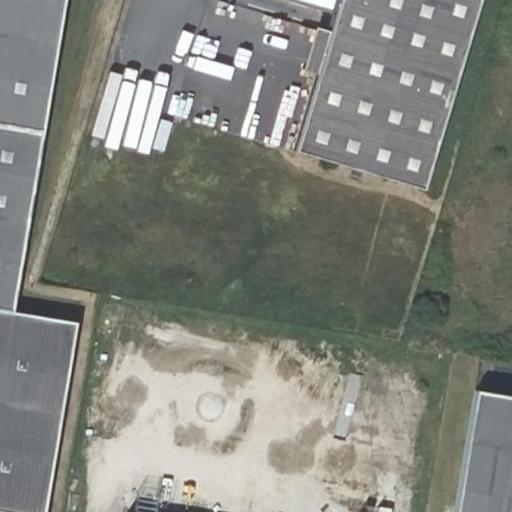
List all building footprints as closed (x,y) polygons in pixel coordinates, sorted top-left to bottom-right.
[(0,0),(0,131),(47,140),(72,0),(0,0)] [(481,0),(341,0),(298,143),(427,182),(481,0)] [(0,131),(0,315),(16,318),(47,140),(0,131)] [(0,315),(0,511),(45,511),(76,329),(16,318),(0,315)] [(193,382),(347,409),(355,369),(200,342),(193,382)] [(511,511),(511,397),(478,391),(457,511),(511,511)]
